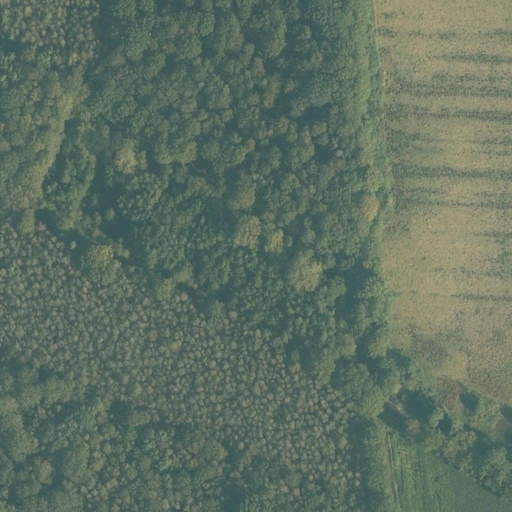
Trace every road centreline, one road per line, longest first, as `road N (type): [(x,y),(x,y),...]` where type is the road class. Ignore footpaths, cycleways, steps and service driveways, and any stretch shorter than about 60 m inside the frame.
road 1 (track): [(358,269),(0,56)]
road 2 (track): [(339,0),(358,269)]
road 3 (track): [(511,487),(370,382)]
road 4 (track): [(370,382),(385,511)]
